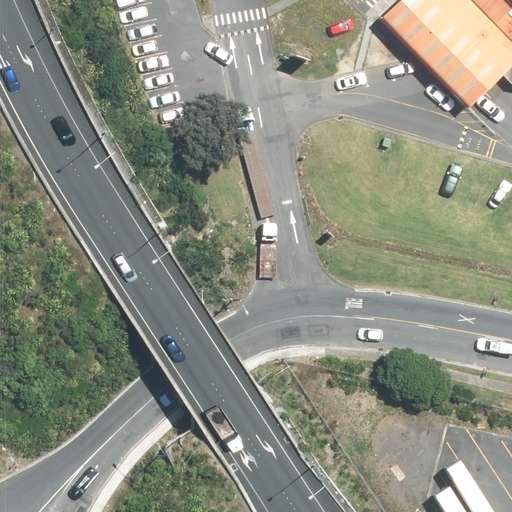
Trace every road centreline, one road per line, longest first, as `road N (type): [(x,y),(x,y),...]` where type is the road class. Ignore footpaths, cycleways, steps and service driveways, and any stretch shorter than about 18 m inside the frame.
road 1 (motorway): [(8,0),(55,101),(314,511)]
road 2 (secondary): [(100,440),(185,363),(259,322),(315,313),(390,318),(511,341)]
